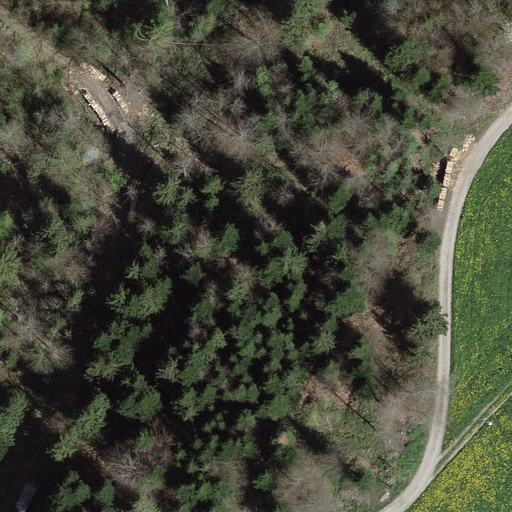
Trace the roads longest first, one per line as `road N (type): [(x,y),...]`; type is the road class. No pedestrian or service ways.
road 1 (track): [(0,492),(125,214),(126,143),(105,97),(0,6)]
road 2 (track): [(511,116),(482,144),(449,228),(436,426),(404,499),(378,511)]
